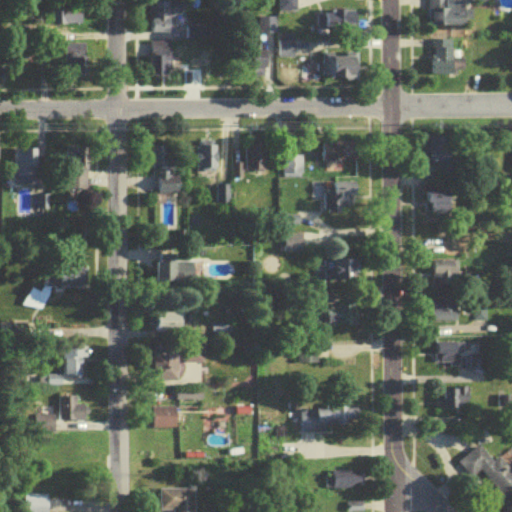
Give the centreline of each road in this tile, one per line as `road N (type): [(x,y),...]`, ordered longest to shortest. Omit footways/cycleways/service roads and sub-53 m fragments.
road 1 (residential): [(391,511),(385,0)]
road 2 (residential): [(116,511),(112,0)]
road 3 (residential): [(385,110),(0,114)]
road 4 (residential): [(511,106),(385,110)]
